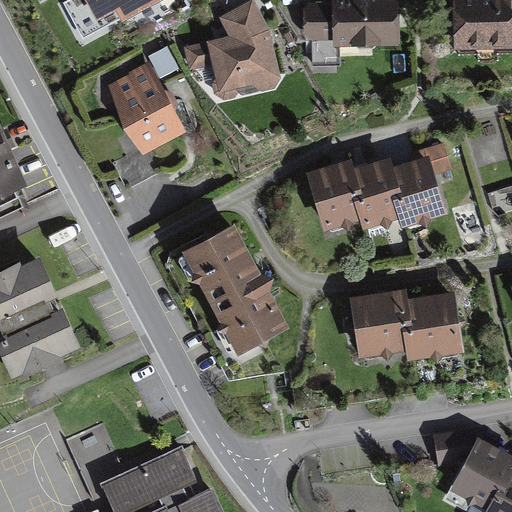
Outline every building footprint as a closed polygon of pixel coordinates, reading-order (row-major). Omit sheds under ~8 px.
[(85,0),(93,14),(114,2),(121,16),(137,7),(143,18),(177,0),(85,0)] [(269,41),(248,0),(245,0),(215,17),(221,33),(179,42),(186,67),(208,66),(215,93),(280,79),(269,41)] [(395,0),(333,0),(334,4),(306,5),(306,38),(336,37),(336,43),(397,42),(395,0)] [(511,0),(449,0),(451,45),(511,43),(511,0)] [(160,82),(180,71),(168,49),(148,60),(160,82)] [(179,126),(147,66),(103,89),(135,149),(179,126)] [(0,190),(20,182),(0,139),(0,190)] [(313,175),(330,229),(365,218),(367,226),(403,215),(405,222),(441,211),(425,159),(390,170),(387,161),(352,173),(349,164),(313,175)] [(288,325),(228,220),(173,251),(233,357),(288,325)] [(35,247),(0,263),(0,357),(7,374),(78,342),(59,301),(49,305),(45,296),(55,292),(35,247)] [(402,292),(355,300),(364,354),(410,345),(412,357),(460,348),(450,295),(404,303),(402,292)] [(511,464),(511,459),(472,441),(450,487),(487,504),(483,511),(511,511),(511,473),(509,472),(511,464)] [(219,511),(209,489),(195,495),(190,483),(197,480),(183,450),(103,486),(114,511),(219,511)]
